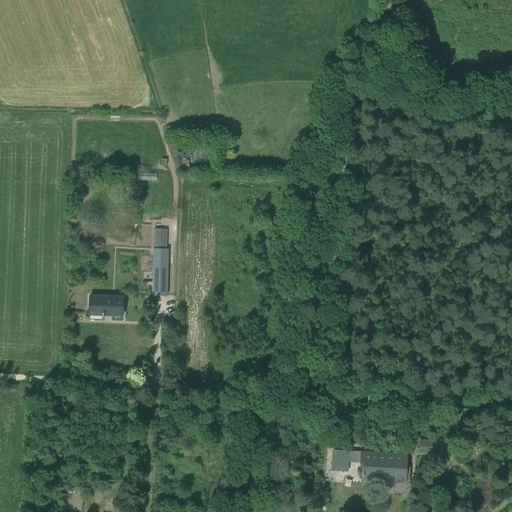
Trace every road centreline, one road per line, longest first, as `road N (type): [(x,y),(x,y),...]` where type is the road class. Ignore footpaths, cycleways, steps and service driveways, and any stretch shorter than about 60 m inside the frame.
road 1 (track): [(392,2),(349,102),(331,396)]
road 2 (track): [(331,396),(0,377)]
road 3 (track): [(392,2),(408,56),(435,96),(511,88)]
road 4 (track): [(511,405),(331,396)]
